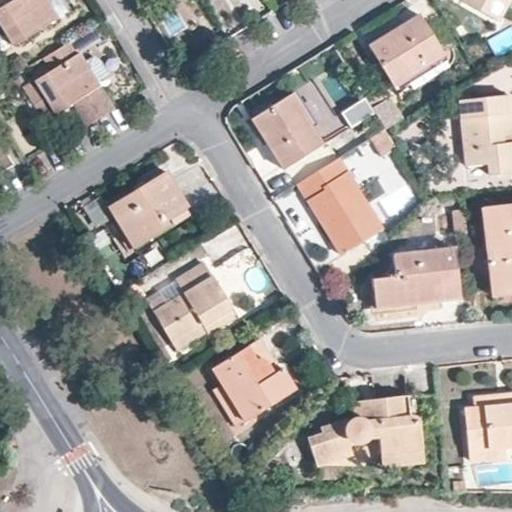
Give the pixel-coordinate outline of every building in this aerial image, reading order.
[(8,0),(9,2),(0,7),(0,23),(13,44),(57,16),(47,0),(8,0)] [(511,0),(465,0),(465,2),(505,23),(511,9),(511,0)] [(417,13),(367,45),(392,84),(442,52),(417,13)] [(51,70),(35,80),(55,113),(73,102),(86,123),(113,106),(96,79),(109,72),(102,59),(93,57),(85,61),(80,53),(76,55),(68,42),(43,58),(51,70)] [(293,91),(251,118),(280,166),(319,140),(309,124),(313,122),(293,91)] [(457,100),(463,164),(486,162),(487,173),(511,170),(511,132),(511,128),(511,127),(511,121),(511,111),(511,110),(511,105),(511,93),(457,100)] [(398,114),(388,96),(371,107),(383,125),(399,115),(398,114)] [(395,146),(383,127),(367,137),(379,156),(395,146)] [(347,168),(339,155),(293,184),(304,202),(314,197),(331,225),(322,231),(336,254),(381,227),(357,186),(369,177),(359,161),(347,168)] [(165,170),(106,206),(130,246),(170,223),(168,219),(184,210),(182,207),(186,204),(165,170)] [(314,197),(304,202),(322,231),(331,225),(314,197)] [(511,201),(480,206),(491,295),(511,292),(511,201)] [(466,231),(463,208),(451,209),(453,232),(466,231)] [(168,219),(170,223),(170,224),(187,215),(184,210),(168,219)] [(375,306),(460,296),(454,247),(392,254),(395,276),(371,278),(375,306)] [(144,303),(172,344),(201,326),(205,331),(234,314),(202,263),(156,291),(159,294),(144,303)] [(201,326),(172,344),(175,349),(205,331),(201,326)] [(262,334),(247,344),(255,357),(258,357),(261,358),(264,361),(267,363),(269,366),(273,371),(282,366),(262,334)] [(255,357),(247,344),(210,367),(220,384),(241,418),(296,387),(282,366),(273,371),(269,366),(267,363),(264,361),(261,358),(258,357),(255,357)] [(241,418),(220,384),(211,389),(233,423),(241,418)] [(511,391),(504,393),(505,403),(472,406),(473,405),(462,405),(468,460),(506,456),(505,448),(511,446),(511,391)] [(412,420),(409,393),(349,400),(350,414),(317,426),(320,431),(307,437),(318,467),(352,454),(347,441),(351,442),(352,444),(356,444),(362,443),(366,441),(370,437),(377,437),(382,468),(423,463),(418,420),(412,420)] [(417,393),(409,393),(412,420),(418,420),(420,419),(417,393)] [(471,396),(473,405),(472,406),(505,403),(504,393),(471,396)] [(453,491),(465,491),(464,480),(451,481),(453,491)]
